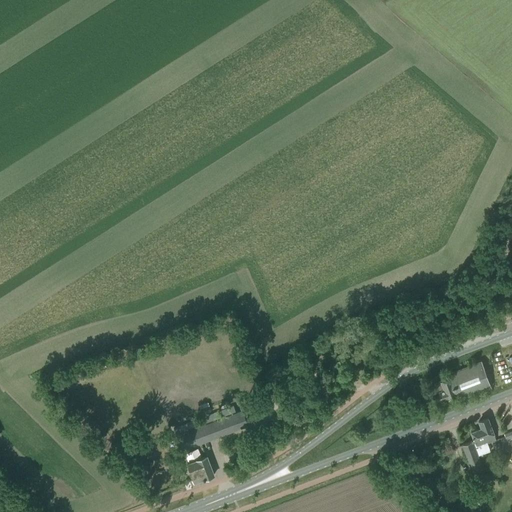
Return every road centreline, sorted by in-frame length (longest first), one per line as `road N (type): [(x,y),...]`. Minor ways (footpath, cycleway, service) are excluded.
road 1 (secondary): [(511,332),(383,389),(243,490)]
road 2 (secondary): [(243,490),(511,392)]
